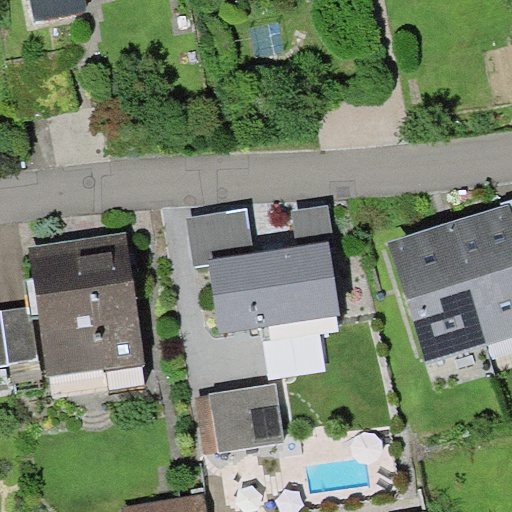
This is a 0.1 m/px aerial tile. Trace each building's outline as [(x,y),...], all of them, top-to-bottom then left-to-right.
[(31,0),(35,22),(88,11),(85,0),(31,0)] [(511,198),(500,202),(501,204),(510,202),(511,209),(511,198)] [(475,213),(449,221),(487,344),(511,336),(511,209),(510,202),(501,204),(475,213)] [(329,205),(292,210),(297,246),(329,241),(334,241),(329,205)] [(247,209),(187,218),(194,265),(209,263),(208,259),(253,252),(247,209)] [(487,344),(449,221),(420,230),(389,239),(427,363),(487,344)] [(145,363),(127,232),(81,238),(28,245),(46,377),(145,363)] [(253,252),(208,259),(209,263),(219,333),(340,315),(329,241),(297,246),(273,249),(253,252)] [(29,306),(0,310),(0,365),(37,359),(29,306)] [(284,443),(276,383),(210,392),(210,395),(194,397),(203,455),(284,443)] [(206,511),(203,493),(121,507),(121,511),(206,511)]
